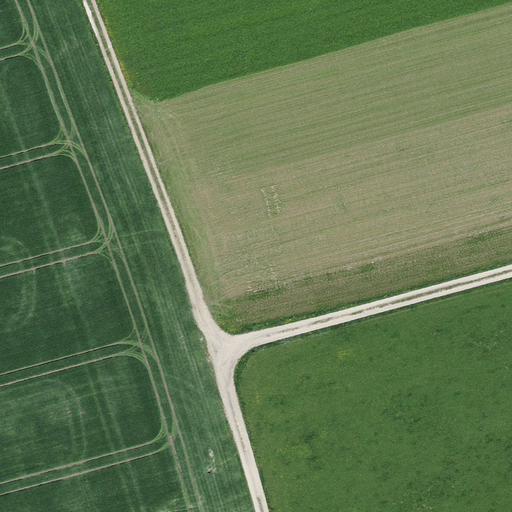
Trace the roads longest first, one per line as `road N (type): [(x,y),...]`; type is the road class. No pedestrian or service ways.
road 1 (track): [(208,351),(78,0)]
road 2 (track): [(208,351),(511,273)]
road 3 (track): [(251,511),(208,351)]
